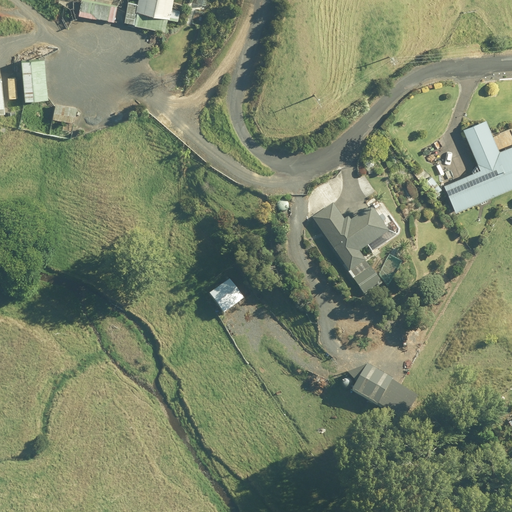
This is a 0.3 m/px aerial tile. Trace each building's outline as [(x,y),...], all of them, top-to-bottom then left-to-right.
[(112,21),(115,5),(88,0),(80,0),(77,14),(112,21)] [(170,8),(171,0),(136,0),(136,3),(127,1),(122,21),(164,30),(167,19),(176,21),(179,10),(170,8)] [(22,100),(46,98),(42,58),(19,60),(22,100)] [(73,122),(75,107),(54,103),(51,118),(73,122)] [(511,144),(498,151),(484,119),(461,129),(479,169),(443,185),(454,212),(511,186),(511,144)] [(364,176),(356,181),(365,199),(374,194),(364,176)] [(424,186),(431,196),(440,190),(433,180),(424,186)] [(346,225),(344,221),(333,205),(312,219),(349,272),(365,262),(359,253),(369,246),(389,233),(371,208),(350,223),(346,225)] [(363,296),(381,285),(370,268),(352,279),(363,296)] [(224,315),(243,300),(229,281),(210,295),(224,315)] [(403,420),(417,397),(363,364),(349,387),(403,420)]
